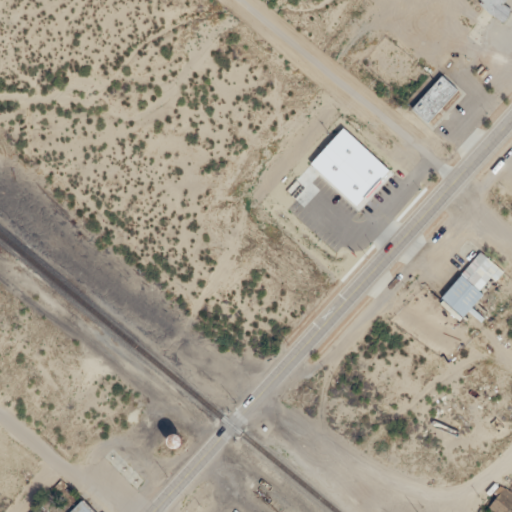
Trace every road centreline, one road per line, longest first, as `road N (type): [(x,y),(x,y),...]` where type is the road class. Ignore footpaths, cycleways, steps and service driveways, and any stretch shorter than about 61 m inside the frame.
road 1 (secondary): [(151,511),(511,115)]
road 2 (residential): [(239,0),(451,186)]
road 3 (residential): [(217,442),(0,279)]
road 4 (residential): [(463,511),(448,498),(420,498),(386,484),(256,397)]
road 5 (residential): [(116,511),(0,417)]
